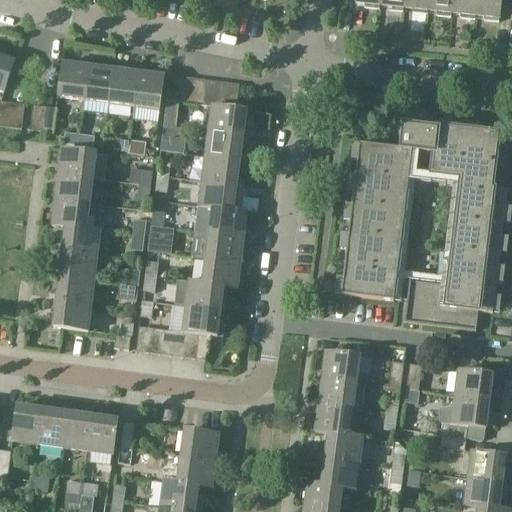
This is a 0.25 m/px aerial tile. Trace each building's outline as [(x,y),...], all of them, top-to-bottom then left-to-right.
[(355,0),(355,5),(363,6),(363,8),(363,9),(378,11),(378,9),(378,8),(379,8),(379,0),(355,0)] [(379,0),(379,8),(388,9),(388,10),(388,12),(403,13),(403,12),(403,11),(404,0),(379,0)] [(404,0),(403,11),(412,12),(412,13),(412,15),(427,16),(427,14),(427,13),(428,0),(404,0)] [(428,0),(427,13),(436,14),(436,15),(436,17),(451,19),(451,17),(451,16),(453,0),(428,0)] [(453,0),(451,16),(460,17),(460,18),(460,20),(475,21),(475,20),(475,18),(477,0),(453,0)] [(477,0),(475,18),(484,19),(484,21),(484,22),(498,24),(499,22),(499,21),(500,21),(501,0),(477,0)] [(14,62),(0,57),(0,93),(4,94),(14,62)] [(62,65),(58,100),(84,103),(88,68),(62,65)] [(84,103),(109,106),(113,71),(88,68),(84,103)] [(138,74),(113,71),(109,106),(134,109),(138,74)] [(164,77),(138,74),(134,109),(159,112),(164,77)] [(166,102),(178,104),(181,78),(169,77),(166,102)] [(178,104),(189,105),(192,80),(181,78),(178,104)] [(189,105),(201,107),(204,81),(192,80),(189,105)] [(201,107),(211,108),(213,108),(216,83),(204,81),(201,107)] [(216,83),(213,108),(224,110),(227,84),(216,83)] [(227,84),(224,110),(236,111),(239,86),(227,84)] [(0,105),(0,128),(9,130),(13,105),(1,103),(0,105)] [(24,106),(13,105),(9,130),(21,131),(24,106)] [(29,132),(41,134),(45,109),(32,107),(29,132)] [(224,110),(213,108),(211,108),(208,134),(243,138),(246,113),(236,111),(224,110)] [(57,110),(45,109),(41,134),(53,135),(57,110)] [(162,128),(174,129),(176,115),(164,113),(162,128)] [(174,129),(162,128),(161,144),(172,145),(174,129)] [(410,283),(404,324),(476,333),(478,314),(493,316),(508,194),(493,192),(499,137),(438,130),(437,133),(406,129),(403,151),(360,145),(341,297),(394,303),(413,152),(434,155),(432,177),(462,181),(448,287),(410,283)] [(208,134),(205,158),(239,163),(243,138),(208,134)] [(63,145),(78,147),(79,136),(64,135),(63,145)] [(94,138),(79,136),(78,147),(92,149),(94,138)] [(113,152),(128,153),(129,142),(115,141),(113,152)] [(144,144),(129,142),(128,153),(142,155),(144,144)] [(58,177),(93,181),(104,183),(107,157),(61,151),(58,177)] [(236,188),(239,163),(205,158),(201,183),(236,188)] [(160,163),(158,178),(169,179),(171,164),(160,163)] [(141,173),(139,187),(149,188),(151,174),(141,173)] [(58,177),(55,202),(90,206),(93,181),(58,177)] [(167,195),(169,179),(158,178),(156,194),(167,195)] [(233,212),(236,188),(201,183),(198,208),(247,215),(247,214),(233,212)] [(147,203),(149,188),(139,187),(137,202),(147,203)] [(89,209),(90,206),(55,202),(52,228),(65,229),(87,231),(98,232),(100,210),(89,209)] [(243,240),(247,215),(198,208),(198,209),(212,211),(209,235),(243,240)] [(154,210),(151,228),(162,229),(165,212),(154,210)] [(135,223),(133,237),(143,238),(145,224),(135,223)] [(160,247),(162,229),(151,228),(149,246),(160,247)] [(100,232),(98,232),(87,231),(65,229),(62,254),(97,258),(100,232)] [(240,265),(243,240),(209,235),(206,260),(240,265)] [(141,253),(143,238),(133,237),(131,251),(141,253)] [(62,254),(59,279),(94,283),(97,258),(62,254)] [(189,283),(189,284),(237,290),(240,265),(206,260),(203,285),(189,283)] [(147,263),(145,278),(156,279),(158,264),(147,263)] [(129,274),(127,287),(137,288),(139,275),(129,274)] [(154,294),(156,279),(145,278),(143,292),(154,294)] [(91,308),(94,283),(59,279),(56,304),(91,308)] [(189,284),(185,309),(220,313),(223,288),(237,290),(189,284)] [(135,304),(137,288),(127,287),(125,303),(135,304)] [(140,318),(151,320),(153,305),(142,303),(140,318)] [(88,334),(91,308),(56,304),(53,329),(88,334)] [(196,336),(208,337),(217,339),(220,313),(185,309),(182,334),(185,334),(196,336)] [(122,322),(120,337),(131,338),(133,323),(122,322)] [(135,354),(147,355),(150,330),(139,329),(135,354)] [(158,357),(162,331),(150,330),(147,355),(158,357)] [(158,357),(170,358),(173,333),(162,331),(158,357)] [(185,334),(182,334),(173,333),(170,358),(182,360),(185,334)] [(182,360),(193,361),(196,336),(185,334),(182,360)] [(193,361),(205,363),(208,337),(196,336),(193,361)] [(128,353),(130,340),(115,338),(113,351),(128,353)] [(321,380),(356,385),(356,386),(366,387),(367,376),(358,374),(360,358),(325,354),(321,380)] [(403,365),(391,363),(387,388),(400,390),(403,365)] [(409,365),(405,391),(418,393),(422,367),(409,365)] [(458,372),(454,399),(492,404),(493,395),(490,394),(492,377),(458,372)] [(318,407),(352,411),(352,412),(362,414),(363,401),(354,400),(356,386),(356,385),(321,380),(318,407)] [(403,406),(416,408),(418,393),(405,391),(403,406)] [(440,437),(466,440),(468,428),(485,430),(488,413),(491,414),(492,404),(454,399),(453,409),(438,410),(439,425),(442,426),(440,437)] [(388,404),(386,416),(397,417),(399,405),(388,404)] [(349,437),(352,411),(318,407),(314,433),(328,435),(349,438),(349,437)] [(11,443),(37,447),(42,409),(33,408),(32,411),(16,409),(11,443)] [(51,410),(42,409),(37,447),(62,450),(66,415),(51,413),(51,410)] [(62,450),(87,454),(92,416),(82,415),(82,418),(66,415),(62,450)] [(101,417),(92,416),(87,454),(112,457),(117,422),(101,420),(101,417)] [(395,433),(397,417),(386,416),(384,432),(395,433)] [(123,423),(120,450),(132,452),(136,425),(123,423)] [(184,432),(181,458),(215,463),(219,436),(184,432)] [(328,435),(324,461),(359,466),(362,439),(349,437),(349,438),(328,435)] [(465,452),(466,440),(440,437),(439,449),(465,452)] [(130,466),(132,452),(120,450),(118,465),(130,466)] [(0,478),(7,479),(11,453),(0,451),(0,478)] [(470,454),(467,480),(505,485),(506,476),(503,476),(505,458),(470,454)] [(212,490),(215,463),(181,458),(177,485),(198,488),(212,490)] [(393,458),(392,470),(402,472),(404,459),(393,458)] [(324,461),(321,486),(321,487),(342,490),(355,492),(359,466),(324,461)] [(400,486),(402,472),(392,470),(390,485),(400,486)] [(410,476),(408,491),(419,492),(421,477),(410,476)] [(46,492),(47,481),(32,479),(31,490),(46,492)] [(504,495),(505,485),(467,480),(464,507),(477,509),(499,511),(501,494),(504,495)] [(195,511),(198,488),(177,485),(164,483),(160,509),(183,511),(195,511)] [(64,506),(79,508),(82,486),(68,484),(64,506)] [(338,511),(342,490),(321,487),(321,486),(307,485),(303,511),(308,511),(338,511)] [(92,511),(96,488),(82,486),(79,508),(78,511),(92,511)] [(114,488),(112,503),(123,504),(125,489),(114,488)] [(122,511),(123,504),(112,503),(110,511),(122,511)]
